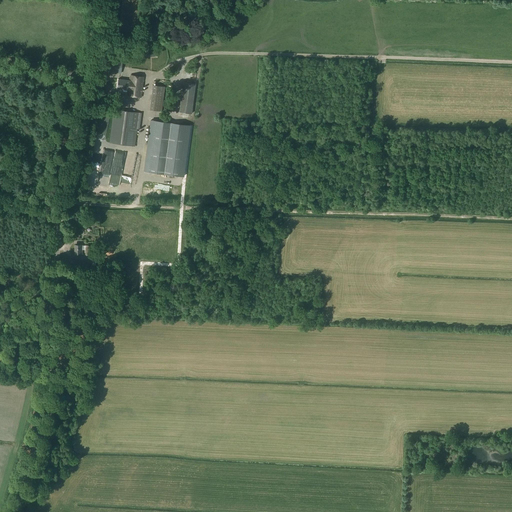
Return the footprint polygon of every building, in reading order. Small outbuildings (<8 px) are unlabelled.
[(122,62),(106,60),(105,72),(121,73),(122,62)] [(117,84),(117,89),(128,90),(127,95),(142,97),(144,77),(130,75),(129,80),(118,79),(117,84)] [(165,87),(152,85),(149,110),(161,111),(165,87)] [(114,110),(109,143),(135,146),(137,129),(142,130),(144,114),(114,110)] [(189,125),(150,120),(143,171),(182,177),(189,125)] [(83,250),(85,250),(85,246),(83,246),(83,245),(75,245),(74,255),(82,255),(83,250)]
